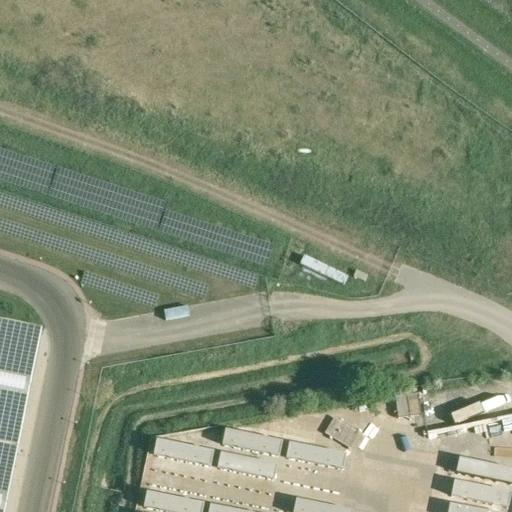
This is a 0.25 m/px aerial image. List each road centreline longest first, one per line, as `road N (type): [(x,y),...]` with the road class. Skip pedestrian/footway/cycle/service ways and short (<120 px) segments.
road 1 (track): [(390,268),(0,109)]
road 2 (unclassified): [(511,333),(390,268)]
